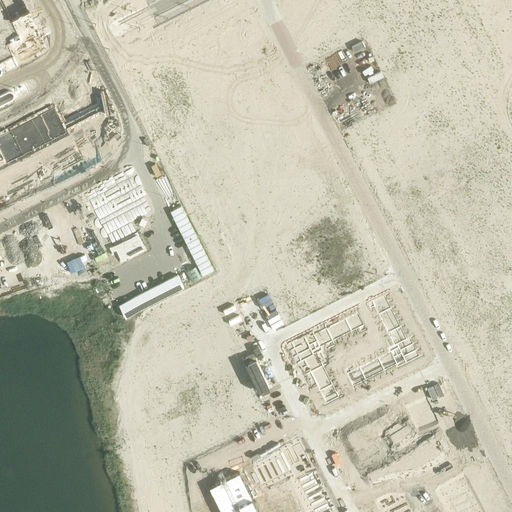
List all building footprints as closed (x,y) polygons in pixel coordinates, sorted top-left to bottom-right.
[(511,33),(495,0),(475,0),(466,4),(500,72),(511,65),(511,33)] [(54,114),(0,140),(0,169),(66,136),(54,114)] [(393,351),(349,373),(356,386),(400,365),(401,367),(423,356),(414,337),(410,338),(389,295),(375,301),(397,345),(392,348),(393,351)] [(308,335),(295,341),(304,361),(308,359),(329,403),(343,396),(321,352),(325,350),(324,347),(368,325),(362,312),(318,334),(316,331),(308,335)] [(511,383),(488,395),(511,443),(511,383)] [(348,439),(361,465),(364,463),(376,487),(388,481),(371,448),(375,446),(375,448),(402,435),(427,487),(455,473),(434,431),(437,429),(432,419),(424,423),(419,411),(370,436),(367,429),(348,439)] [(281,456),(257,468),(263,480),(288,467),(287,465),(289,465),(290,464),(291,464),(314,511),(329,511),(307,467),(310,466),(299,442),(279,452),(281,456)] [(261,511),(241,471),(206,489),(217,511),(261,511)] [(409,511),(401,495),(381,505),(384,509),(387,507),(389,511),(476,511),(461,482),(442,492),(445,498),(448,496),(455,511),(409,511)]
